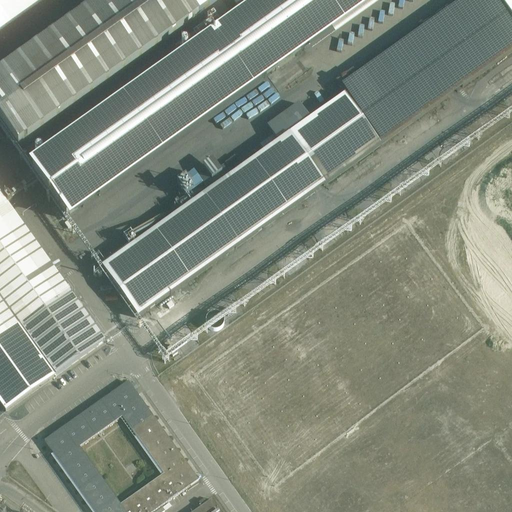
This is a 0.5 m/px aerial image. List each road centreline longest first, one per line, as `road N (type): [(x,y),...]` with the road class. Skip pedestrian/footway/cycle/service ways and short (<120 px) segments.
road 1 (unknown): [(414,0),(58,248)]
road 2 (unclassified): [(241,511),(131,355)]
